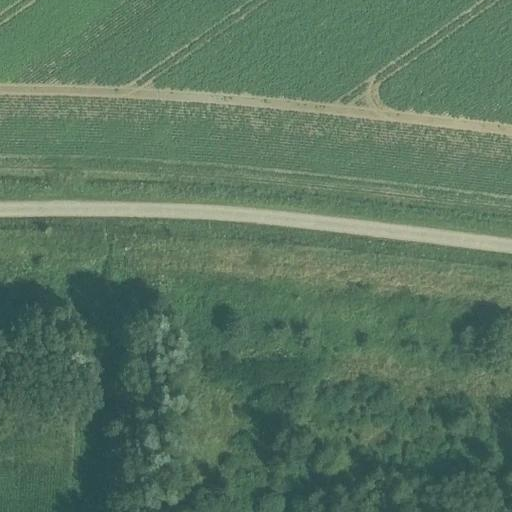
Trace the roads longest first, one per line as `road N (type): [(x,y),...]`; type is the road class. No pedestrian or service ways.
road 1 (unclassified): [(511,247),(303,222),(0,208)]
road 2 (track): [(104,511),(114,323),(114,304),(101,291),(104,209)]
